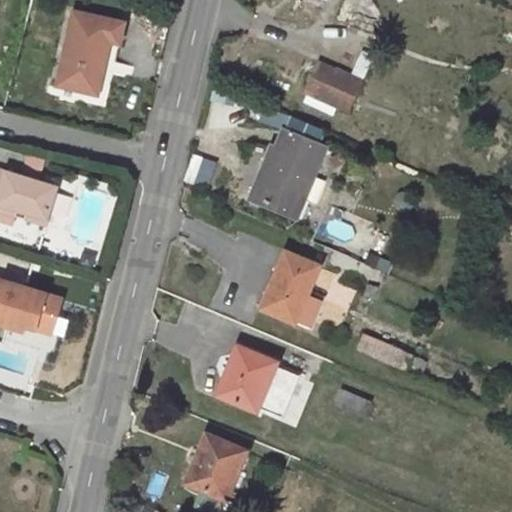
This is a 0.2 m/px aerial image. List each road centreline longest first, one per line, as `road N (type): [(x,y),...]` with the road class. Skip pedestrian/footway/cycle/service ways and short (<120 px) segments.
road 1 (tertiary): [(160,165),(91,439)]
road 2 (tertiary): [(202,0),(160,165)]
road 3 (residential): [(160,165),(0,126)]
